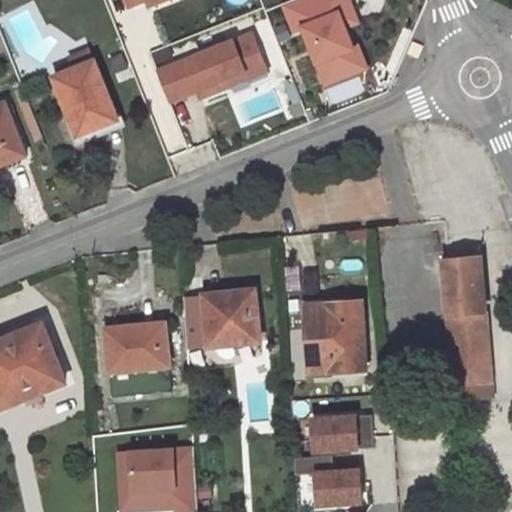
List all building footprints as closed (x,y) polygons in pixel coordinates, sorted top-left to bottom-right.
[(151,0),(122,0),(126,10),(151,0)] [(296,0),(286,4),(322,90),(359,74),(328,0),(296,0)] [(266,71),(250,32),(155,71),(168,104),(195,93),(197,99),(266,71)] [(89,50),(70,57),(75,69),(94,62),(89,50)] [(75,69),(55,77),(78,135),(101,126),(99,123),(117,116),(95,61),(94,62),(75,69)] [(0,164),(26,154),(6,104),(0,106),(0,164)] [(497,444),(481,257),(470,257),(442,258),(453,384),(458,383),(459,398),(456,399),(459,431),(460,448),(497,444)] [(261,341),(256,290),(205,295),(205,297),(185,299),(188,348),(261,341)] [(367,370),(363,301),(306,304),(310,373),(367,370)] [(173,390),(166,323),(136,326),(136,323),(106,326),(113,396),(173,390)] [(66,382),(43,324),(20,334),(24,344),(0,353),(0,405),(1,408),(66,382)] [(0,353),(24,344),(20,334),(0,341),(0,353)] [(350,415),(302,419),(305,456),(353,452),(350,415)] [(189,448),(114,453),(118,511),(133,511),(193,508),(189,448)] [(356,504),(354,469),(308,472),(310,507),(356,504)]
